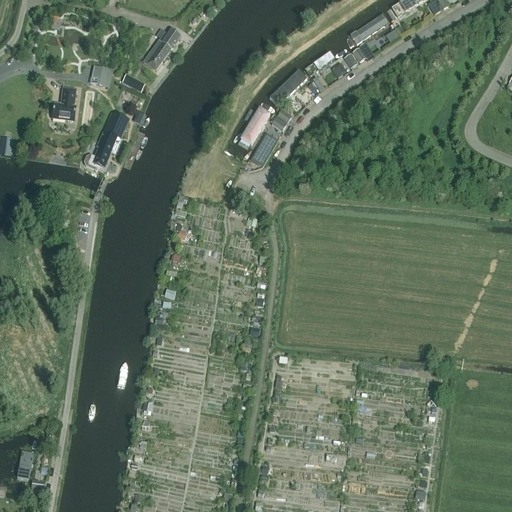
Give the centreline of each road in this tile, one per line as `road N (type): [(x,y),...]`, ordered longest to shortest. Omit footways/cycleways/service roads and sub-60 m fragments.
road 1 (residential): [(48,511),(97,201)]
road 2 (residential): [(483,0),(315,108),(270,178)]
